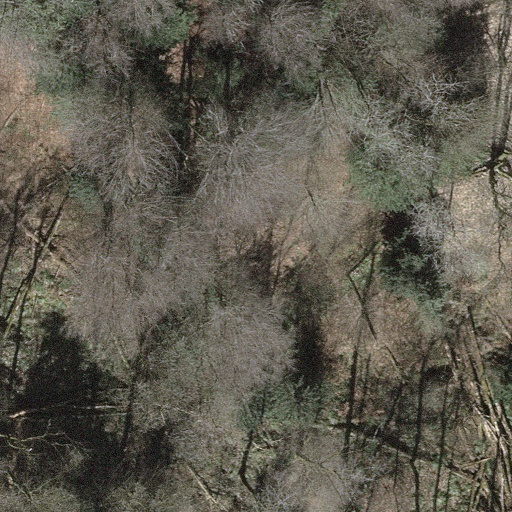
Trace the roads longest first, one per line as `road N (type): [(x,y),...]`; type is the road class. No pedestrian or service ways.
road 1 (motorway): [(511,240),(0,135)]
road 2 (motorway): [(0,482),(147,511)]
